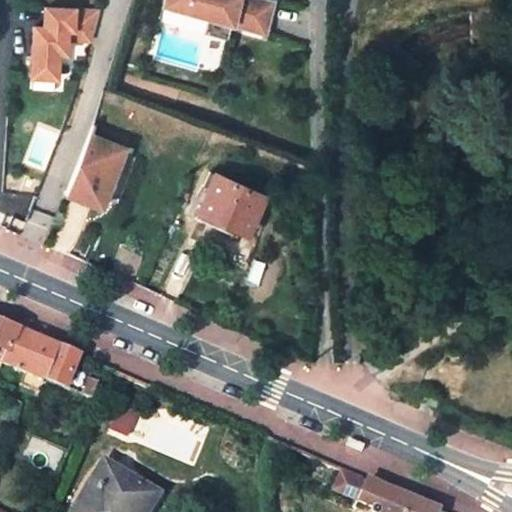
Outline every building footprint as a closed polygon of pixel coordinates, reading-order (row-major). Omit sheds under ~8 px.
[(275,3),(264,0),(165,0),(164,5),(266,34),(275,3)] [(46,23),(37,22),(31,75),(64,78),(67,52),(73,53),(75,33),(97,35),(100,7),(49,1),(46,23)] [(498,44),(497,10),(471,11),(470,41),(470,43),(498,44)] [(396,44),(417,61),(443,46),(451,43),(470,41),(471,11),(427,21),(396,44)] [(417,61),(396,44),(378,65),(403,84),(420,63),(417,61)] [(67,195),(99,207),(124,148),(93,136),(87,150),(67,195)] [(246,234),(263,198),(215,176),(198,212),(225,224),(246,234)] [(225,224),(198,212),(197,216),(223,228),(225,224)] [(17,330),(0,322),(0,348),(8,352),(17,330)] [(8,352),(3,363),(28,373),(33,375),(45,381),(59,347),(17,330),(8,352)] [(65,388),(78,355),(59,347),(45,381),(65,388)] [(28,373),(23,385),(28,388),(33,375),(28,373)] [(45,381),(33,375),(28,388),(40,392),(45,381)] [(98,384),(87,380),(81,395),(92,399),(98,384)] [(435,406),(439,398),(426,393),(423,401),(435,406)] [(324,461),(327,453),(309,445),(306,453),(324,461)] [(146,511),(158,494),(104,462),(73,511),(146,511)] [(23,483),(9,477),(0,501),(0,502),(13,507),(23,483)] [(376,511),(436,511),(437,510),(366,479),(357,500),(378,509),(376,511)]
